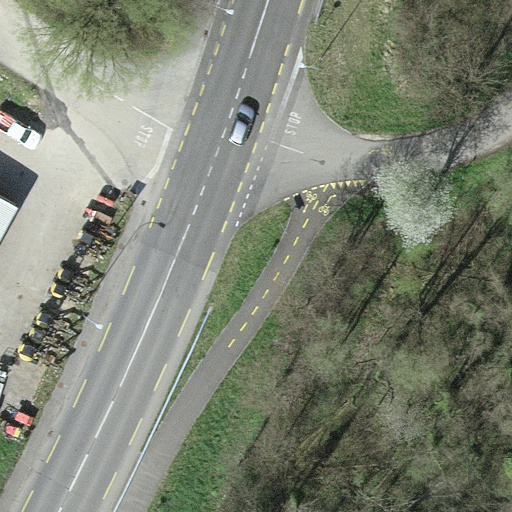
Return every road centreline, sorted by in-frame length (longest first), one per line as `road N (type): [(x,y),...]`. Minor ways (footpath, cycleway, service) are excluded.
road 1 (primary): [(57,511),(164,282),(266,0)]
road 2 (unclassified): [(327,155),(423,149),(477,132),(511,109)]
